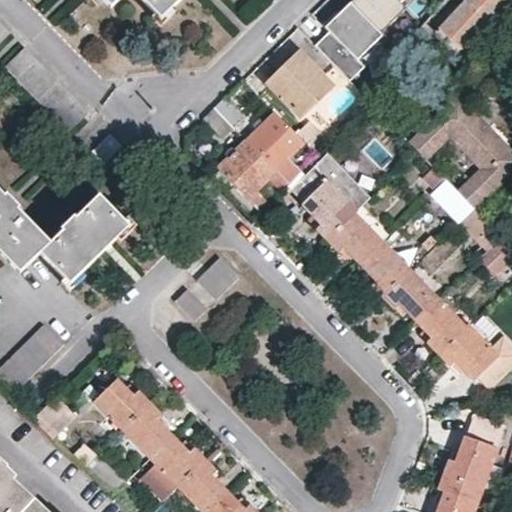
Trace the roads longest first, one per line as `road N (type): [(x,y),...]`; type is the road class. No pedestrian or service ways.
road 1 (residential): [(221,220),(122,315),(312,511)]
road 2 (residential): [(390,394),(221,220)]
road 3 (residential): [(150,147),(0,2)]
road 4 (residential): [(295,0),(150,147)]
road 5 (residential): [(375,511),(406,433),(390,394)]
